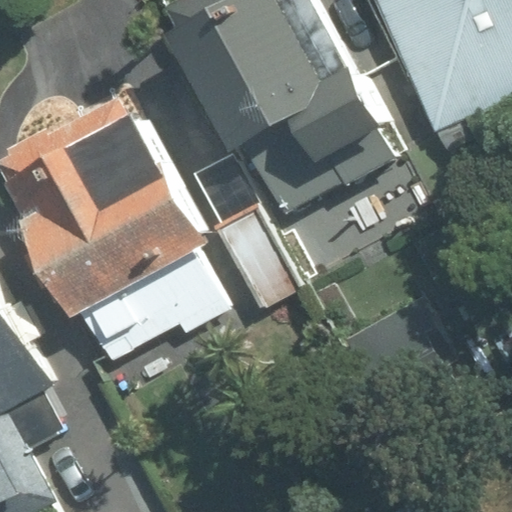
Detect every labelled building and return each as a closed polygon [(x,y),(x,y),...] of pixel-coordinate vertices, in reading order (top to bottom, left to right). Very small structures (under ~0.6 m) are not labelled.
[(326,0),(278,0),(230,25),(293,144),(327,127),(353,177),(391,158),(369,113),(382,106),(326,0)] [(511,0),(396,0),(457,138),(511,114),(511,0)] [(219,241),(137,88),(0,160),(82,314),(219,241)] [(0,283),(0,491),(52,467),(27,414),(56,401),(0,283)] [(460,511),(450,490),(404,511),(460,511)]
